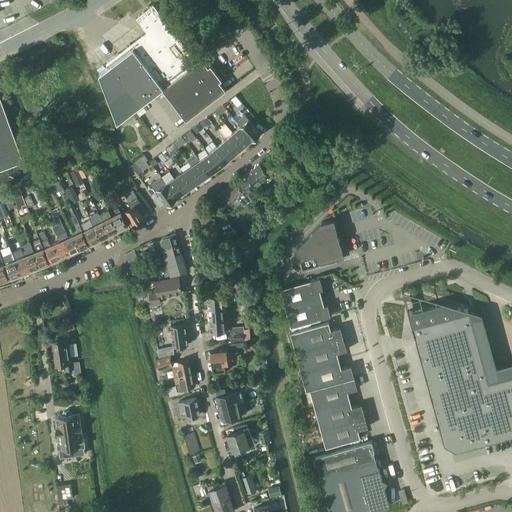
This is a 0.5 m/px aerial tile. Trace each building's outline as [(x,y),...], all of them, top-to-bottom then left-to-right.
[(162,88),(197,61),(153,3),(136,17),(149,34),(147,35),(143,33),(140,41),(136,39),(133,46),(129,44),(126,52),(122,55),(118,53),(106,62),(107,66),(99,73),(117,121),(162,88)] [(174,103),(216,71),(210,64),(208,66),(202,57),(197,61),(162,88),(174,103)] [(186,119),(226,89),(219,81),(222,79),(216,71),(174,103),(186,119)] [(235,95),(231,99),(237,106),(242,102),(235,95)] [(0,169),(23,161),(9,122),(0,96),(0,169)] [(252,139),(260,132),(248,119),(240,126),(252,139)] [(199,122),(193,127),(197,132),(203,127),(199,123),(199,122)] [(252,139),(240,126),(232,132),(244,146),(252,139)] [(236,152),(244,146),(232,132),(225,139),(236,152)] [(187,134),(183,137),(186,143),(191,139),(187,134)] [(181,137),(174,142),(178,147),(185,142),(181,137)] [(229,159),(236,152),(225,139),(217,146),(229,159)] [(169,145),(165,148),(170,154),(174,152),(175,153),(180,150),(174,142),(170,145),(169,145)] [(219,167),(229,159),(217,146),(208,153),(219,167)] [(161,152),(158,155),(163,162),(166,159),(161,152)] [(209,174),(219,167),(208,153),(199,159),(209,174)] [(141,171),(147,167),(143,162),(147,159),(144,154),(134,162),(135,162),(141,171)] [(302,168),(310,159),(306,155),(298,165),(302,168)] [(201,180),(209,174),(199,159),(191,165),(201,180)] [(135,162),(131,165),(137,174),(141,171),(135,162)] [(259,163),(252,168),(261,180),(268,174),(259,163)] [(86,165),(78,170),(82,177),(90,173),(86,165)] [(193,185),(201,180),(191,165),(182,171),(193,185)] [(77,168),(70,172),(76,185),(84,182),(77,168)] [(252,168),(245,174),(254,185),(261,180),(252,168)] [(184,191),(193,185),(182,171),(174,177),(184,191)] [(240,178),(238,180),(247,191),(252,197),(259,192),(254,186),(254,185),(245,174),(240,178)] [(176,197),(184,191),(174,177),(166,183),(176,197)] [(236,181),(217,196),(222,202),(226,199),(229,204),(237,198),(243,205),(251,199),(247,194),(246,195),(244,192),(242,189),(236,181)] [(167,203),(176,197),(166,183),(157,189),(167,203)] [(78,197),(75,191),(72,186),(65,189),(71,201),(78,197)] [(39,188),(32,191),(36,200),(42,197),(39,188)] [(147,212),(132,190),(124,194),(128,201),(128,202),(131,207),(125,210),(133,224),(143,218),(141,215),(147,212)] [(26,204),(22,195),(14,198),(19,209),(23,208),(22,205),(26,204)] [(34,205),(30,195),(24,198),(28,207),(34,205)] [(128,225),(119,207),(118,207),(116,202),(112,205),(114,209),(116,214),(112,216),(119,230),(119,229),(121,230),(125,228),(125,226),(128,225)] [(103,209),(98,211),(100,215),(110,234),(112,233),(114,233),(117,231),(118,230),(119,230),(112,216),(107,218),(103,209)] [(255,214),(249,219),(253,224),(259,219),(255,214)] [(70,217),(75,228),(80,226),(78,221),(75,215),(70,217)] [(100,215),(91,220),(93,225),(94,225),(101,239),(101,238),(103,239),(107,237),(107,236),(108,235),(110,234),(100,215)] [(80,249),(73,235),(68,237),(60,218),(56,220),(58,225),(61,232),(71,253),(73,252),(74,252),(78,250),(79,249),(80,249)] [(303,266),(333,258),(333,255),(342,252),(342,255),(344,255),(342,250),(345,249),(343,242),(340,243),(339,238),(336,227),(334,218),(321,222),(297,246),(296,247),(296,248),(295,248),(295,249),(295,250),(295,251),(295,252),(295,253),(296,257),(297,257),(300,256),(303,266)] [(101,239),(94,225),(93,225),(89,227),(87,222),(82,225),(91,243),(94,242),(96,242),(99,240),(100,239),(101,239)] [(58,225),(53,227),(56,234),(57,234),(61,232),(58,225)] [(80,226),(75,228),(78,233),(73,235),(80,249),(82,249),(85,247),(86,246),(89,245),(80,226)] [(61,257),(55,243),(51,245),(48,240),(44,230),(39,233),(52,261),(55,260),(56,261),(60,259),(61,257)] [(71,253),(61,232),(57,234),(60,240),(57,242),(55,243),(61,257),(62,257),(63,257),(67,255),(68,254),(71,253)] [(162,248),(179,243),(176,233),(162,237),(160,239),(153,241),(156,250),(162,248)] [(49,262),(40,238),(35,240),(32,241),(36,251),(34,252),(40,266),(42,266),(46,265),(46,264),(49,262)] [(30,242),(20,245),(23,251),(30,270),(32,269),(33,269),(34,269),(38,268),(39,266),(40,266),(34,252),(30,242)] [(165,257),(181,252),(179,243),(162,248),(165,257)] [(21,273),(16,259),(11,261),(7,249),(1,251),(11,277),(14,276),(16,277),(20,275),(20,274),(21,273)] [(19,258),(16,259),(21,273),(22,273),(23,274),(27,272),(28,271),(30,270),(23,251),(18,252),(20,257),(19,258)] [(141,266),(141,264),(136,252),(126,256),(132,270),(141,266)] [(168,265),(184,261),(181,252),(165,257),(168,265)] [(168,265),(163,267),(165,276),(187,269),(184,261),(168,265)] [(0,264),(0,280),(1,281),(2,281),(3,281),(7,280),(8,279),(9,278),(4,264),(0,264)] [(137,270),(134,271),(135,272),(136,276),(146,272),(144,267),(137,270)] [(179,277),(155,281),(157,289),(149,291),(152,305),(161,303),(159,296),(182,292),(179,277)] [(290,326),(317,319),(330,315),(327,304),(324,304),(320,289),(323,288),(319,277),(280,288),(290,326)] [(208,308),(222,307),(221,294),(207,295),(208,308)] [(209,320),(223,318),(222,307),(208,308),(209,320)] [(511,373),(488,381),(468,309),(408,310),(444,443),(456,449),(511,434),(511,373)] [(223,318),(209,320),(210,332),(224,331),(223,318)] [(295,351),(343,337),(340,326),(330,328),(328,321),(290,331),(295,351)] [(185,323),(170,325),(173,345),(187,343),(185,323)] [(231,340),(247,339),(247,332),(230,333),(231,340)] [(300,370),(339,359),(337,352),(346,349),(343,337),(295,351),(300,370)] [(66,343),(65,338),(52,340),(56,365),(65,364),(66,369),(72,369),(72,368),(79,367),(78,361),(71,362),(69,343),(66,343)] [(213,372),(224,370),(223,362),(227,362),(225,349),(210,351),(210,352),(209,354),(210,357),(211,358),(213,372)] [(158,368),(172,365),(170,355),(156,358),(158,368)] [(174,375),(191,372),(188,358),(177,360),(178,365),(172,366),(174,375)] [(306,389),(354,376),(351,364),(341,367),(339,359),(300,370),(306,389)] [(191,372),(174,375),(176,386),(182,385),(183,388),(194,386),(191,372)] [(315,408),(350,398),(347,390),(357,388),(354,376),(306,389),(306,390),(310,389),(315,408)] [(236,390),(216,395),(219,407),(239,402),(236,390)] [(79,393),(70,395),(72,404),(81,402),(79,393)] [(199,413),(196,397),(178,401),(180,411),(185,410),(186,416),(199,413)] [(320,427),(364,415),(361,403),(352,406),(350,398),(315,408),(320,427)] [(239,402),(219,407),(221,418),(246,412),(244,401),(239,402)] [(74,413),(68,409),(64,410),(61,415),(54,416),(58,443),(57,443),(58,449),(59,449),(60,456),(84,453),(83,445),(85,445),(84,439),(82,439),(78,413),(74,413)] [(364,415),(320,427),(325,446),(360,437),(358,429),(368,426),(364,415)] [(229,442),(246,437),(243,428),(226,434),(229,442)] [(189,453),(199,450),(193,431),(184,434),(189,453)] [(267,431),(260,433),(262,444),(270,442),(267,431)] [(246,437),(229,442),(232,451),(233,451),(235,456),(243,453),(241,448),(249,445),(246,437)] [(320,474),(376,459),(373,451),(374,451),(371,440),(315,455),(320,474)] [(376,459),(320,474),(330,511),(364,511),(388,506),(389,504),(384,486),(387,480),(382,477),(379,467),(378,468),(376,459)] [(201,495),(207,493),(203,482),(197,483),(201,495)] [(213,502),(229,496),(224,482),(216,485),(216,482),(207,485),(211,498),(213,502)] [(70,483),(58,485),(61,511),(66,511),(65,507),(68,507),(67,498),(72,497),(70,483)] [(279,485),(268,488),(270,497),(281,494),(279,485)] [(229,496),(213,502),(216,511),(228,511),(234,510),(229,496)]
